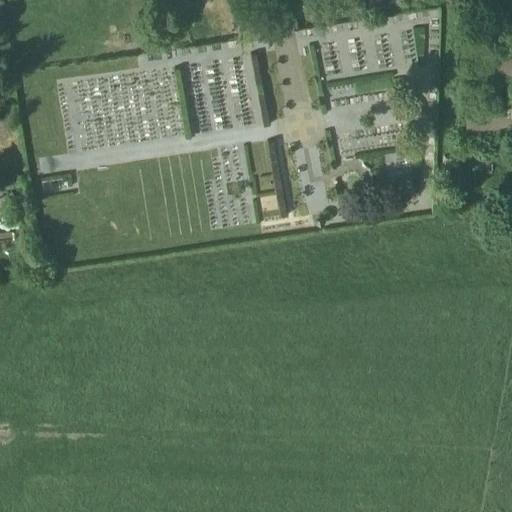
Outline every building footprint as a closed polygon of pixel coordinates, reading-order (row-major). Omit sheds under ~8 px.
[(264,19),(264,17),(259,1),(233,5),(233,6),(237,22),(264,19)] [(318,53),(412,52),(411,10),(391,10),(391,2),(317,2),(318,53)] [(511,66),(511,23),(469,22),(468,65),(511,66)] [(5,65),(0,65),(0,89),(11,88),(9,77),(7,77),(5,65)] [(511,119),(511,75),(465,74),(463,118),(511,119)]
